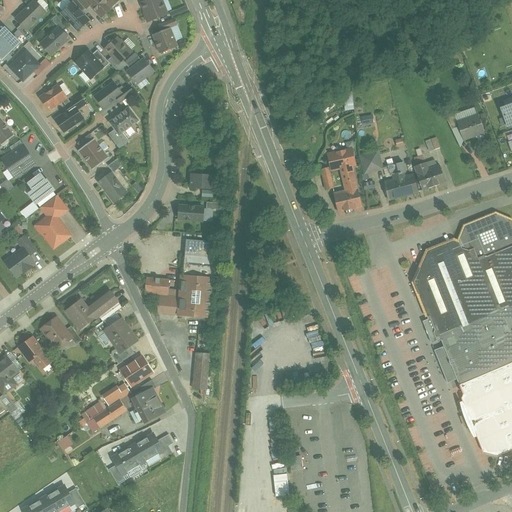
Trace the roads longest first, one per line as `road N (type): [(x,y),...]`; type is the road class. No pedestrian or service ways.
road 1 (secondary): [(303,240),(411,511)]
road 2 (residential): [(181,511),(191,415),(110,241)]
road 3 (residential): [(110,241),(160,182),(163,114),(179,81),(227,44)]
road 4 (residential): [(303,240),(511,177)]
road 5 (secondary): [(227,44),(303,240)]
road 6 (residential): [(23,97),(110,241)]
road 7 (residential): [(23,97),(86,38),(130,19)]
